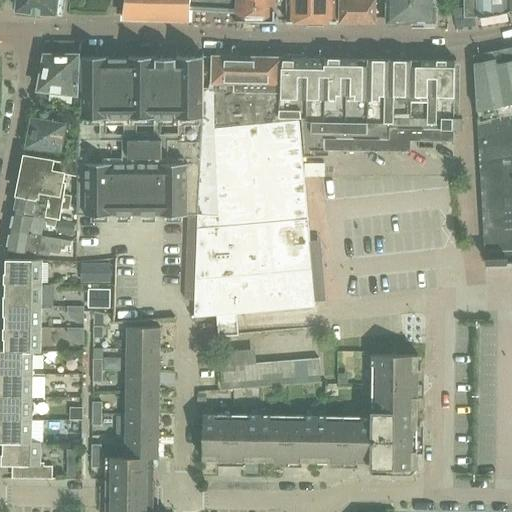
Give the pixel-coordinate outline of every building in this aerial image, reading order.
[(18,0),(17,9),(58,14),(59,0),(18,0)] [(127,0),(125,17),(191,21),(191,8),(229,10),(229,20),(236,20),(237,7),(230,7),(231,0),(127,0)] [(237,7),(236,20),(275,21),(275,0),(237,0),(237,2),(237,7)] [(287,0),(288,22),(307,21),(324,21),(337,21),(336,0),(287,0)] [(340,0),(341,22),(345,24),(348,24),(351,25),(358,26),(362,26),(366,25),(370,25),(377,22),(376,0),(340,0)] [(388,0),(389,21),(412,22),(411,0),(388,0)] [(412,0),(412,22),(415,22),(437,22),(436,0),(412,0)] [(479,15),(479,16),(509,11),(508,0),(465,0),(466,15),(479,15)] [(486,268),(485,268),(511,267),(511,46),(475,54),(486,268)] [(79,96),(78,96),(80,53),(45,53),(39,89),(48,90),(45,102),(78,106),(79,96)] [(203,55),(82,55),(78,212),(188,213),(199,213),(203,85),(203,55)] [(199,213),(218,215),(235,214),(227,127),(278,122),(279,119),(281,55),(213,57),(213,85),(203,85),(199,213)] [(359,56),(281,55),(279,119),(300,118),(300,119),(302,119),(305,155),(312,156),(312,150),(411,151),(411,141),(455,141),(455,129),(461,129),(461,114),(453,114),(454,73),(446,63),(359,63),(359,56)] [(60,149),(66,120),(48,117),(47,121),(33,118),(28,145),(60,149)] [(218,215),(199,213),(196,299),(195,314),(193,315),(193,317),(317,306),(315,288),(317,288),(316,268),(314,269),(309,214),(310,214),(309,199),(307,200),(300,119),(300,118),(279,119),(278,122),(227,127),(235,214),(218,215)] [(76,151),(77,139),(68,138),(65,150),(76,151)] [(14,212),(58,219),(60,219),(62,207),(70,208),(72,194),(66,192),(66,183),(64,182),(66,172),(78,175),(78,158),(66,156),(65,162),(26,155),(14,212)] [(58,219),(14,213),(11,231),(41,236),(42,235),(44,221),(47,222),(47,225),(57,226),(58,219)] [(199,213),(188,213),(185,299),(196,299),(199,213)] [(11,231),(7,249),(28,252),(38,254),(38,253),(49,255),(50,251),(60,253),(62,238),(42,235),(41,236),(11,231)] [(7,259),(7,282),(43,282),(44,259),(7,259)] [(111,262),(98,263),(99,282),(111,282),(111,262)] [(6,304),(43,305),(43,282),(7,282),(6,282),(6,304)] [(110,288),(89,287),(88,307),(110,307),(110,288)] [(6,304),(6,327),(42,328),(43,328),(43,305),(6,304)] [(104,338),(104,326),(94,325),(94,338),(104,338)] [(161,326),(129,326),(128,347),(161,348),(161,326)] [(6,327),(5,349),(42,351),(42,328),(6,327)] [(161,348),(128,348),(128,367),(160,368),(161,348)] [(0,349),(0,372),(34,373),(35,351),(0,349)] [(418,468),(420,354),(373,354),(373,416),(205,413),(204,459),(372,462),(372,467),(418,468)] [(320,357),(307,358),(309,383),(322,382),(320,357)] [(103,358),(94,358),(94,368),(103,369),(103,358)] [(307,358),(294,359),(297,384),(309,383),(307,358)] [(294,359),(282,360),(284,384),(297,384),(294,359)] [(282,360),(269,361),(271,386),(284,384),(282,360)] [(269,361),(257,362),(259,387),(271,386),(269,361)] [(257,362),(244,363),(246,388),(259,387),(257,362)] [(244,363),(221,365),(223,390),(246,388),(244,363)] [(128,390),(129,390),(160,390),(160,368),(128,367),(128,390)] [(94,380),(103,381),(103,369),(94,369),(94,380)] [(0,372),(0,395),(34,396),(33,374),(0,372)] [(128,390),(127,412),(160,412),(160,390),(129,390),(128,390)] [(0,395),(0,418),(33,419),(34,396),(0,395)] [(93,401),(93,413),(103,414),(103,401),(93,401)] [(160,413),(127,412),(127,432),(159,432),(160,413)] [(93,413),(93,424),(103,425),(103,414),(93,413)] [(0,418),(0,440),(33,441),(33,419),(0,418)] [(159,433),(127,433),(127,455),(159,457),(159,433)] [(27,466),(27,478),(53,477),(53,465),(45,465),(45,462),(41,462),(41,441),(33,441),(0,440),(0,442),(4,443),(4,454),(2,454),(3,454),(2,465),(27,466)] [(93,444),(93,454),(102,454),(102,444),(93,444)] [(102,467),(102,455),(93,455),(92,467),(102,467)] [(147,511),(148,457),(113,455),(112,511),(147,511)]
